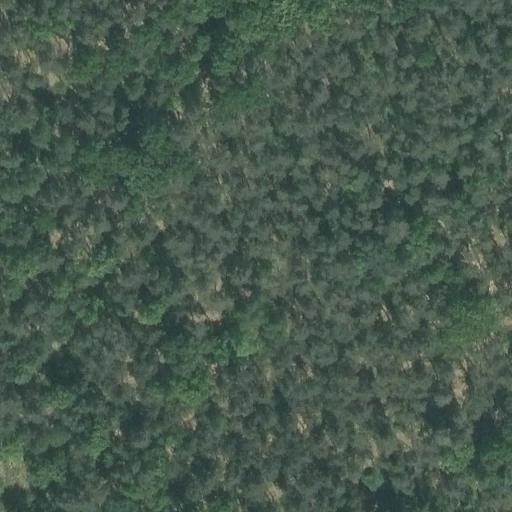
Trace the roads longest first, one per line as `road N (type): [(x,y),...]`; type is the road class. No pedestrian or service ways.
road 1 (track): [(228,511),(141,398),(511,133)]
road 2 (track): [(511,408),(374,511)]
